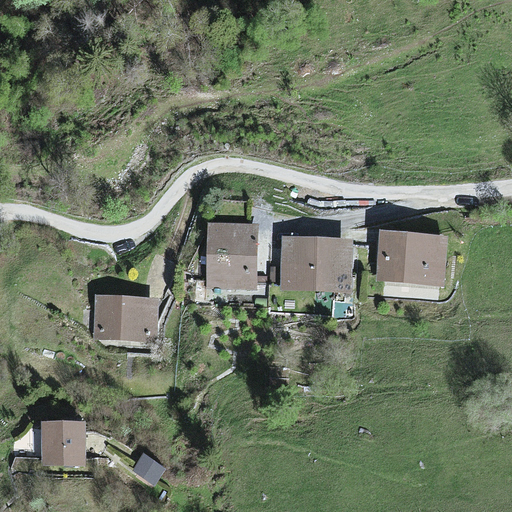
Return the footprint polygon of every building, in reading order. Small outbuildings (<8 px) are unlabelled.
[(261,232),(210,229),(206,291),(258,294),(261,232)] [(449,244),(384,236),(378,285),(443,293),(449,244)] [(356,247),(287,244),(284,295),(353,298),(356,247)] [(156,303),(97,301),(95,343),(154,345),(156,303)] [(89,431),(46,429),(44,473),(86,475),(89,431)] [(167,474),(145,456),(132,472),(154,490),(167,474)]
